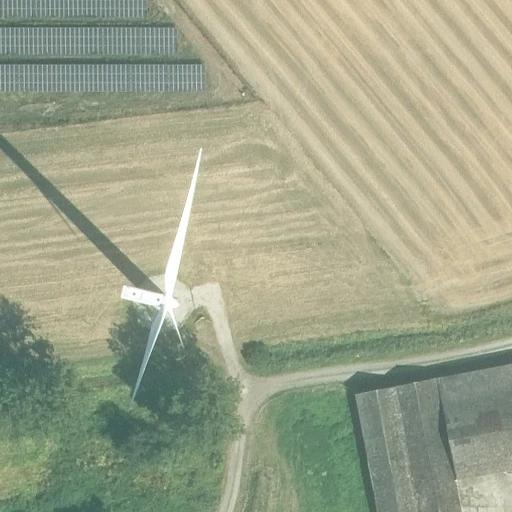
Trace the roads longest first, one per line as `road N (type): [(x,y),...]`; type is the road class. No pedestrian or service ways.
road 1 (track): [(511,346),(235,394)]
road 2 (track): [(193,300),(211,309),(235,394),(235,467),(221,511)]
